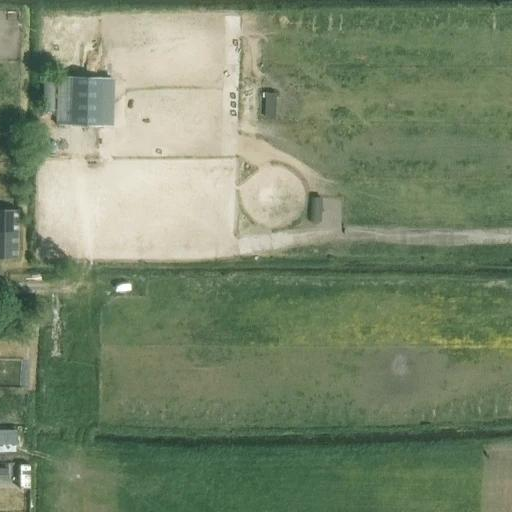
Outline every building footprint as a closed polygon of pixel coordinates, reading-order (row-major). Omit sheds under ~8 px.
[(45,76),(44,110),(55,110),(55,77),(45,76)] [(57,78),(56,126),(113,127),(114,79),(57,78)] [(0,209),(0,259),(18,260),(18,235),(19,235),(19,210),(0,209)] [(0,430),(0,444),(17,445),(17,431),(0,430)] [(20,466),(20,490),(29,490),(29,466),(20,466)] [(0,468),(0,481),(8,481),(8,469),(0,468)]
